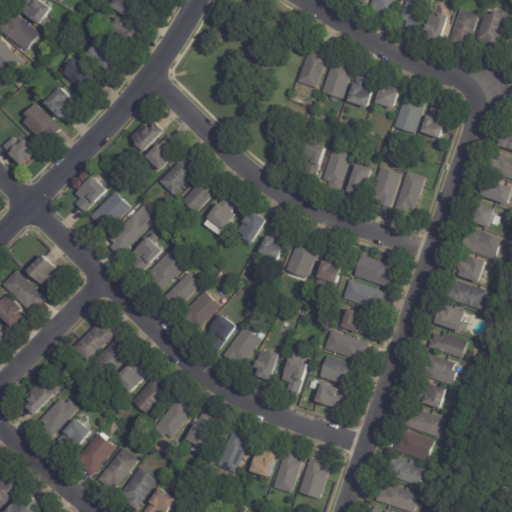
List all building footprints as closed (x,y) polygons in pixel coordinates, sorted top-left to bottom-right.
[(54,14),(51,19),(54,21),(49,29),(43,25),(25,13),(29,7),(23,4),(25,0),(42,0),(57,9),(54,14)] [(144,13),(137,22),(110,4),(113,0),(139,0),(148,6),(144,13)] [(400,0),(392,19),(381,14),(382,12),(379,11),(380,9),(373,6),(375,0),(400,0)] [(431,0),(422,31),(408,27),(410,22),(405,20),(405,18),(410,0),(431,0)] [(483,16),(470,54),(458,50),(459,45),(453,43),(463,10),(483,16)] [(510,16),(500,52),(486,48),(487,42),(479,40),(487,13),(497,16),(498,12),(510,16)] [(42,35),(29,52),(1,31),(15,13),(42,35)] [(436,15),(444,17),(444,15),(454,18),(446,45),(432,40),(435,33),(429,31),(431,26),(429,26),(433,14),(436,15)] [(147,34),(137,49),(115,35),(120,28),(117,26),(123,18),(147,34)] [(0,37),(24,61),(10,76),(0,65),(0,37)] [(118,62),(117,63),(120,64),(113,73),(91,56),(98,47),(94,44),(99,37),(117,51),(115,54),(121,58),(118,62)] [(330,50),(334,51),(320,89),(302,82),(314,50),(320,52),(322,47),(330,50)] [(98,78),(90,87),(83,82),(80,86),(66,75),(78,59),(99,76),(98,78)] [(341,62),(343,62),(345,65),(346,62),(358,66),(347,100),(326,93),(336,62),(339,61),(341,62)] [(369,75),(375,77),(372,84),(378,86),(370,109),(352,102),(362,73),(369,75)] [(392,88),(404,92),(399,110),(380,104),(386,86),(392,88)] [(76,111),(75,111),(77,113),(68,122),(50,103),(65,87),(79,101),(74,106),(77,109),(76,111)] [(415,96),(423,98),(422,101),(430,103),(420,135),(398,128),(409,94),(415,96)] [(444,106),(446,107),(444,115),(450,117),(442,139),(424,132),(435,103),(444,106)] [(64,130),(54,139),(52,137),(52,140),(49,143),(46,143),(26,124),(32,118),(28,115),(38,105),(64,130)] [(165,130),(169,133),(150,154),(141,145),(142,144),(135,138),(146,126),(150,131),(153,127),(156,130),(161,126),(165,130)] [(511,149),(501,146),(506,133),(511,134),(511,149)] [(173,136),(181,144),(175,150),(178,152),(174,156),(177,159),(164,171),(150,157),(173,136)] [(17,139),(24,146),(29,141),(40,152),(37,155),(38,157),(32,163),(27,167),(7,148),(16,139),(17,139)] [(331,149),(326,169),(323,168),(320,178),(310,176),(315,160),(306,157),(310,143),(331,149)] [(356,154),(344,191),(331,186),(333,182),(326,180),(337,148),(356,154)] [(199,162),(201,164),(197,168),(200,171),(200,174),(177,197),(163,183),(191,155),(199,162)] [(511,180),(491,173),(495,159),(500,161),(502,155),(511,158),(511,180)] [(363,167),(376,172),(366,199),(353,195),(353,194),(350,193),(360,166),(363,167)] [(406,175),(394,209),(382,205),(383,201),(375,198),(384,168),(406,175)] [(408,214),(397,210),(411,172),(430,179),(419,211),(412,209),(410,215),(408,214)] [(87,211),(79,204),(84,199),(80,195),(98,178),(112,192),(98,205),(98,204),(89,213),(87,211)] [(213,179),(222,188),(198,214),(186,202),(203,183),(206,186),(212,178),(213,179)] [(486,196),(490,184),(503,188),(504,185),(511,187),(511,205),(486,197),(486,196)] [(134,208),(109,235),(99,225),(102,222),(99,222),(96,219),(96,217),(118,193),(134,208)] [(231,194),(238,200),(234,206),(236,208),(235,210),(235,213),(239,216),(228,230),(213,219),(230,194),(231,194)] [(479,224),(485,206),(502,211),(500,217),(504,218),(501,227),(497,226),(496,230),(479,224)] [(161,220),(124,258),(114,249),(118,244),(113,240),(137,215),(143,221),(151,211),(161,220)] [(268,219),(272,221),(257,246),(255,244),(253,248),(244,242),(247,237),(240,232),(247,222),(248,223),(252,217),(256,220),(260,214),(268,219)] [(277,225),(288,231),(284,238),(291,241),(280,262),(263,252),(277,225)] [(507,241),(500,261),(466,249),(473,229),(507,241)] [(179,231),(184,236),(181,239),(176,234),(179,231)] [(146,269),(139,262),(141,260),(135,254),(153,238),(151,236),(155,233),(160,238),(156,241),(167,253),(147,271),(146,269)] [(309,242),(312,243),(313,242),(324,246),(310,279),(290,271),(302,242),(305,240),(309,242)] [(333,246),(344,249),(340,263),(348,265),(341,287),(339,286),(337,293),(318,287),(331,245),(333,246)] [(190,265),(166,291),(156,282),(159,279),(155,279),(153,276),(152,273),(175,250),(190,265)] [(486,285),(456,275),(460,264),(466,266),(470,256),(493,263),(486,285)] [(47,257),(64,274),(49,289),(31,272),(47,257)] [(396,276),(393,289),(358,278),(365,257),(396,267),(397,270),(396,274),(393,276),(396,276)] [(48,300),(39,310),(35,305),(30,310),(6,286),(20,272),(48,300)] [(204,287),(180,312),(173,305),(172,306),(166,301),(191,274),(204,287)] [(390,294),(386,306),(380,304),(378,311),(346,300),(352,281),(390,294)] [(448,297),(452,286),(457,288),(459,282),(492,293),(485,312),(447,299),(448,297)] [(224,308),(200,332),(194,326),(193,327),(183,318),(208,292),(224,308)] [(23,312),(22,313),(24,315),(21,318),(25,322),(18,330),(0,313),(0,300),(4,304),(5,302),(6,303),(11,297),(25,310),(23,312)] [(468,315),(465,322),(471,324),(467,334),(439,324),(444,309),(451,312),(452,308),(468,313),(468,315)] [(377,327),(373,338),(350,330),(349,334),(341,331),(342,326),(345,327),(351,310),(373,318),(370,324),(377,327)] [(240,328),(221,352),(211,345),(216,339),(213,337),(217,332),(213,330),(224,316),(240,328)] [(0,324),(12,337),(3,346),(0,343),(0,324)] [(117,332),(119,335),(91,363),(77,349),(100,326),(103,326),(106,329),(110,325),(117,332)] [(260,337),(265,341),(246,367),(240,362),(237,365),(226,357),(248,328),(260,337)] [(372,346),(368,358),(365,356),(363,363),(328,351),(334,332),(373,345),(372,346)] [(431,348),(433,341),(435,341),(437,335),(445,338),(446,335),(471,343),(465,360),(431,348)] [(126,343),(126,344),(126,346),(128,345),(138,354),(113,379),(97,363),(120,340),(123,340),(126,343)] [(285,356),(275,383),(260,378),(262,372),(258,370),(264,352),(273,355),(274,353),(275,354),(275,353),(285,356)] [(302,356),(300,362),(314,367),(308,384),(305,383),(301,395),(289,391),(292,384),(286,382),(295,354),(302,356)] [(144,359),(152,367),(147,373),(153,378),(136,395),(133,391),(129,396),(123,390),(127,386),(120,379),(133,366),(132,365),(141,356),(144,359)] [(459,366),(457,372),(462,374),(457,388),(425,376),(432,356),(459,365),(459,366)] [(364,369),(360,382),(357,381),(355,388),(323,377),(329,357),(364,369)] [(161,379),(163,381),(163,384),(166,382),(176,391),(152,417),(136,403),(157,379),(160,378),(161,379)] [(59,397),(40,418),(27,406),(33,400),(30,397),(43,384),(48,389),(52,385),(61,393),(58,396),(59,397)] [(356,396),(350,413),(319,403),(325,384),(356,395),(356,396)] [(452,393),(446,412),(418,402),(422,391),(432,394),(435,387),(452,393)] [(469,395),(475,398),(472,404),(466,401),(469,395)] [(53,438),(45,431),(49,427),(44,422),(64,400),(69,405),(72,402),(81,410),(55,440),(53,438)] [(188,402),(189,401),(199,409),(175,441),(169,436),(167,439),(157,432),(180,400),(186,405),(188,402)] [(433,415),(449,421),(442,440),(405,426),(409,414),(415,416),(417,409),(433,415)] [(208,415),(216,420),(212,427),(220,431),(209,451),(191,442),(206,414),(208,415)] [(89,429),(94,433),(82,447),(77,443),(69,452),(59,443),(79,420),(89,429)] [(244,433),(250,436),(247,441),(251,442),(253,446),(239,475),(221,467),(238,430),(244,433)] [(396,450),(400,439),(404,440),(402,437),(404,433),(406,431),(438,443),(430,463),(396,451),(396,450)] [(118,449),(96,478),(85,469),(88,466),(85,466),(81,463),(81,460),(101,436),(118,449)] [(278,457),(276,461),(278,462),(273,479),(254,473),(260,451),(267,453),(269,445),(280,448),(278,457)] [(131,475),(120,489),(115,485),(112,489),(101,481),(126,450),(142,462),(131,475)] [(168,450),(174,454),(171,458),(165,455),(168,450)] [(294,452),(302,454),(300,460),(304,462),(306,464),(296,496),(277,490),(289,450),(294,452)] [(411,465),(429,471),(423,488),(398,480),(399,477),(390,474),(392,469),(391,468),(394,459),(411,465)] [(315,460),(327,464),(330,465),(330,467),(333,468),(334,471),(324,501),(303,494),(315,460)] [(161,482),(141,511),(130,505),(131,503),(124,498),(143,470),(161,482)] [(13,480),(23,489),(1,511),(0,511),(0,480),(4,476),(7,476),(10,479),(10,481),(12,479),(13,480)] [(417,494),(423,497),(417,511),(404,511),(379,503),(383,490),(388,492),(391,485),(417,494)] [(173,498),(179,502),(171,511),(147,511),(163,491),(173,498)] [(30,497),(41,506),(36,511),(11,511),(20,502),(23,505),(30,497)]
